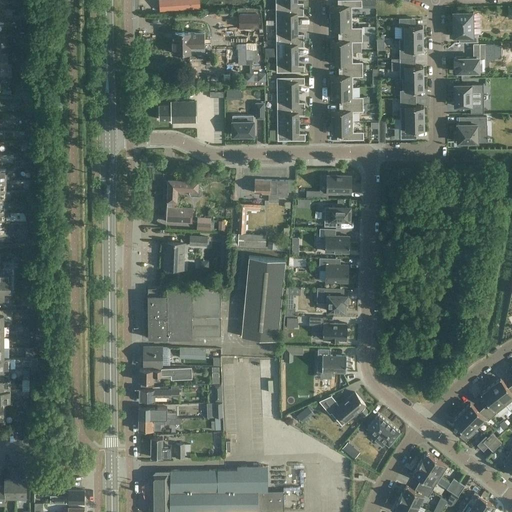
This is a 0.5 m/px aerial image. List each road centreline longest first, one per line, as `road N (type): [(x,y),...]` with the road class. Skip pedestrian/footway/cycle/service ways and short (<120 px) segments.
road 1 (residential): [(421,424),(368,376),(373,154)]
road 2 (secondary): [(112,475),(109,258)]
road 3 (residential): [(373,154),(427,152),(438,141),(435,1)]
road 4 (residential): [(128,464),(126,257)]
road 5 (residential): [(128,464),(233,463),(245,456),(245,378)]
road 6 (residential): [(129,138),(166,138),(208,153),(318,154)]
road 7 (residential): [(318,154),(315,0)]
road 8 (secondary): [(109,139),(106,0)]
road 9 (residential): [(129,138),(127,0)]
